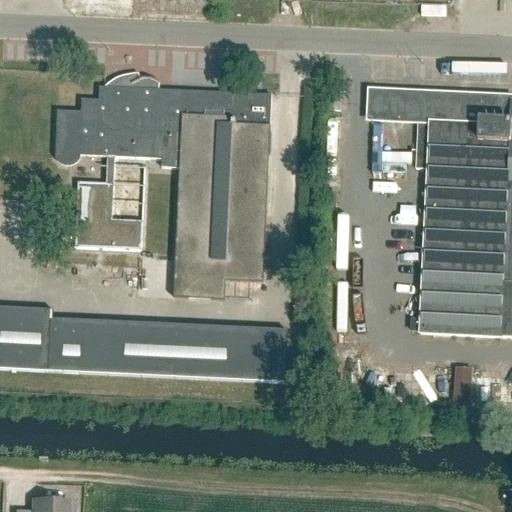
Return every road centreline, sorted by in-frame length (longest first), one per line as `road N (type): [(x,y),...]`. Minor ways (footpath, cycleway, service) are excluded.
road 1 (unclassified): [(511,48),(0,24)]
road 2 (track): [(475,511),(432,501),(0,475)]
